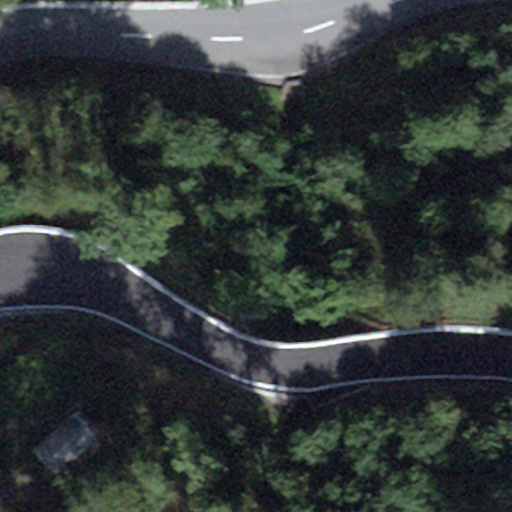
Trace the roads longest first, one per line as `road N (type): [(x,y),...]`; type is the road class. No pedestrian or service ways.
road 1 (unclassified): [(0,273),(44,271),(95,282),(224,352),(264,364),(435,352),(511,358)]
road 2 (unclassified): [(385,0),(256,31),(0,36)]
